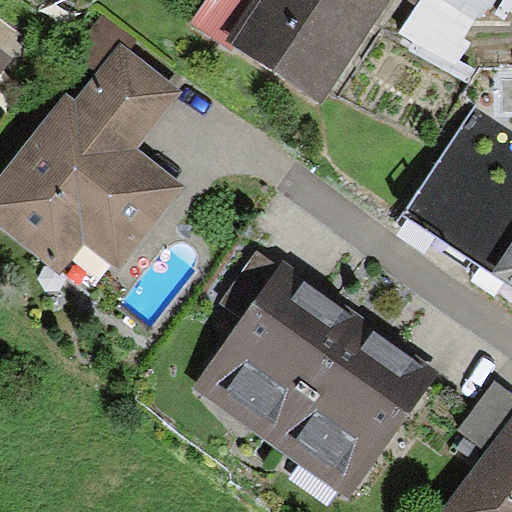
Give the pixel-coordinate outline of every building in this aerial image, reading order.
[(266,0),(259,12),(241,0),(207,0),(189,27),(322,116),(400,2),(410,9),(416,0),(266,0)] [(427,0),(407,45),(465,70),(495,0),(427,0)] [(0,76),(15,57),(0,45),(0,76)] [(0,235),(95,309),(186,191),(138,154),(182,97),(121,50),(74,111),(63,102),(0,182),(0,235)] [(511,56),(504,56),(503,115),(511,115),(511,56)] [(511,132),(479,111),(403,225),(492,284),(511,297),(511,132)] [(274,445),(364,321),(288,267),(198,391),(274,445)] [(364,321),(274,445),(352,502),(441,374),(364,321)] [(511,511),(511,421),(443,511),(511,511)]
